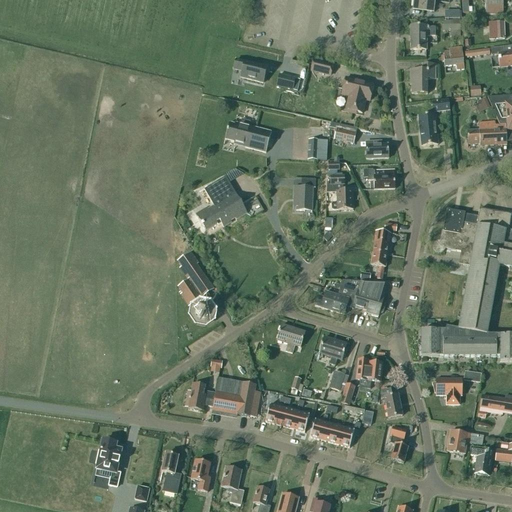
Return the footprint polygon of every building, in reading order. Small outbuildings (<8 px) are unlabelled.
[(414,0),(413,9),(432,12),(434,0),(414,0)] [(485,0),(485,15),(503,15),(502,0),(485,0)] [(444,12),(444,20),(452,20),(459,20),(459,12),(444,12)] [(442,22),(442,32),(451,32),(451,38),(460,38),(460,20),(459,20),(452,20),(452,22),(442,22)] [(504,40),(503,23),(488,23),(489,40),(504,40)] [(435,37),(435,29),(427,29),(427,27),(410,27),(410,51),(427,51),(427,37),(435,37)] [(449,49),(450,52),(443,53),(444,68),(455,67),(456,71),(464,71),(463,66),(461,52),(461,48),(449,49)] [(511,66),(511,53),(504,54),(503,48),(490,49),(491,57),(497,56),(499,68),(511,66)] [(489,50),(464,54),(465,59),(490,56),(489,50)] [(235,61),(233,71),(242,73),(240,79),(263,84),(266,69),(235,61)] [(332,67),(313,62),(311,72),(330,76),(332,67)] [(434,80),(434,66),(422,66),(422,72),(410,72),(410,81),(412,81),(412,95),(427,95),(427,80),(434,80)] [(279,76),(276,87),(292,91),(295,80),(279,76)] [(369,102),(373,86),(345,79),(341,95),(349,97),(345,112),(354,114),(356,113),(361,115),(365,101),(369,102)] [(511,96),(487,99),(499,127),(504,126),(505,131),(506,131),(506,142),(511,141),(511,96)] [(490,109),(486,100),(474,105),(478,114),(490,109)] [(448,102),(433,103),(433,113),(449,112),(448,102)] [(421,148),(437,146),(434,116),(418,118),(421,148)] [(504,126),(499,127),(494,127),(494,123),(478,124),(478,131),(467,132),(468,145),(479,144),(479,147),(507,146),(506,142),(506,131),(505,131),(504,126)] [(249,127),(248,127),(234,124),(234,126),(229,124),(224,141),(245,147),(245,148),(266,154),(271,133),(249,127)] [(331,124),(330,129),(336,130),(334,141),(353,145),(357,129),(331,124)] [(308,141),(307,161),(318,161),(319,141),(308,141)] [(381,146),(381,143),(365,143),(366,160),(388,159),(387,146),(381,146)] [(334,164),(334,162),(330,162),(327,162),(328,178),(330,178),(330,186),(326,186),(327,194),(337,194),(337,204),(333,204),(332,205),(332,210),(333,211),(337,211),(352,211),(352,192),(342,192),(342,186),(344,186),(343,177),(336,177),(335,172),(339,172),(339,164),(334,164)] [(372,171),(363,171),(363,179),(368,179),(368,182),(374,182),(374,191),(394,190),(394,171),(372,172),(372,171)] [(206,209),(195,215),(205,233),(220,224),(223,228),(231,223),(229,221),(234,218),(236,221),(246,214),(233,192),(228,194),(224,187),(229,184),(225,178),(204,191),(213,207),(207,210),(206,209)] [(297,195),(296,212),(304,212),(304,211),(311,211),(310,212),(311,212),(313,185),(294,184),(293,196),(294,196),(294,195),(297,195)] [(511,362),(511,335),(489,336),(487,335),(499,267),(511,268),(511,231),(509,231),(511,216),(479,210),(476,226),(463,224),(465,214),(446,211),(442,232),(441,232),(439,243),(437,243),(435,244),(433,245),(433,248),(433,250),(434,252),(435,254),(437,255),(440,255),(442,254),(444,252),(444,250),(465,254),(463,266),(469,267),(458,330),(445,328),(445,331),(420,331),(421,358),(499,358),(499,363),(511,362)] [(325,219),(325,229),(332,229),(333,219),(325,219)] [(375,233),(374,242),(372,255),(387,257),(389,244),(390,235),(393,235),(393,232),(396,232),(396,226),(385,225),(383,234),(375,233)] [(210,313),(207,308),(201,307),(200,305),(199,300),(201,299),(202,299),(213,291),(196,266),(198,265),(190,253),(177,263),(181,268),(179,270),(181,273),(187,281),(177,288),(182,294),(180,296),(188,308),(192,305),(196,310),(195,316),(198,321),(204,322),(209,319),(210,313)] [(385,269),(387,257),(372,255),(370,266),(378,268),(376,281),(381,281),(382,276),(383,268),(385,269)] [(325,294),(323,298),(317,297),(314,307),(320,309),(343,316),(346,308),(354,282),(342,282),(339,291),(337,297),(325,294)] [(382,314),(385,304),(383,301),(383,300),(388,283),(354,282),(346,308),(352,310),(353,308),(366,312),(366,314),(378,317),(379,315),(382,314)] [(292,355),(292,352),(294,347),(300,349),(305,333),(281,326),(276,342),(287,345),(285,353),(292,355)] [(324,339),(319,352),(319,355),(331,358),(329,365),(334,367),(336,360),(341,362),(346,346),(324,339)] [(222,363),(211,361),(210,368),(221,370),(222,363)] [(380,383),(382,365),(367,364),(367,362),(358,361),(356,381),(360,381),(359,389),(370,390),(371,382),(380,383)] [(340,393),(344,376),(345,376),(334,373),(328,390),(340,393)] [(479,385),(481,375),(480,375),(480,376),(465,374),(463,381),(479,384),(479,385)] [(349,378),(344,376),(340,393),(344,394),(345,390),(349,378)] [(215,395),(212,408),(212,411),(249,418),(255,386),(218,379),(215,395)] [(301,381),(294,379),(291,390),(290,394),(296,396),(298,391),(300,392),(302,386),(300,385),(301,381)] [(461,381),(436,381),(436,383),(431,384),(434,394),(436,394),(436,397),(446,397),(449,407),(449,406),(458,406),(458,397),(461,397),(461,381)] [(205,388),(192,386),(191,393),(187,393),(184,408),(193,410),(194,412),(198,412),(199,411),(203,412),(204,406),(212,408),(215,395),(204,393),(205,388)] [(345,390),(344,394),(340,405),(348,407),(352,393),(345,390)] [(392,397),(390,390),(379,392),(381,401),(384,400),(388,420),(402,417),(397,396),(392,397)] [(311,393),(303,391),(301,397),(310,399),(311,393)] [(481,397),(479,409),(480,409),(486,410),(503,413),(511,414),(511,397),(505,396),(504,401),(481,397)] [(270,406),(265,423),(268,424),(278,427),(283,409),(270,406)] [(345,407),(344,411),(363,416),(364,411),(345,407)] [(283,409),(278,427),(286,429),(291,430),(296,412),(283,409)] [(296,412),(291,430),(304,434),(309,416),(296,412)] [(364,412),(362,425),(370,426),(373,414),(364,412)] [(315,421),(310,439),(323,442),(328,425),(315,421)] [(328,425),(323,442),(336,446),(341,428),(328,425)] [(341,428),(336,446),(349,449),(354,432),(341,428)] [(401,447),(403,440),(405,432),(392,428),(390,437),(392,438),(390,444),(394,445),(390,461),(403,465),(407,449),(401,447)] [(449,439),(447,453),(464,455),(466,444),(471,445),(477,446),(478,438),(472,437),(472,436),(450,432),(449,439)] [(108,487),(117,489),(120,474),(116,474),(121,452),(115,451),(116,445),(103,442),(100,452),(98,452),(96,465),(97,466),(96,471),(111,474),(108,487)] [(511,446),(508,446),(507,453),(495,451),(494,463),(511,465),(511,457),(511,446)] [(471,450),(470,457),(477,458),(475,475),(488,477),(489,466),(491,466),(493,453),(485,452),(471,450)] [(167,474),(165,484),(163,493),(175,496),(179,476),(174,475),(177,458),(165,455),(161,473),(167,474)] [(206,493),(209,479),(207,478),(209,465),(194,462),(190,481),(195,482),(194,484),(198,485),(197,491),(206,493)] [(241,472),(225,469),(221,488),(228,490),(227,493),(232,494),(230,504),(240,506),(243,493),(237,491),(241,472)] [(135,501),(146,503),(149,490),(137,488),(135,501)] [(265,507),(269,492),(257,489),(253,505),(260,506),(258,511),(268,511),(270,508),(265,507)] [(294,511),(298,500),(282,496),(277,511),(294,511)] [(322,503),(313,500),(309,511),(328,511),(329,508),(322,506),(322,503)]
